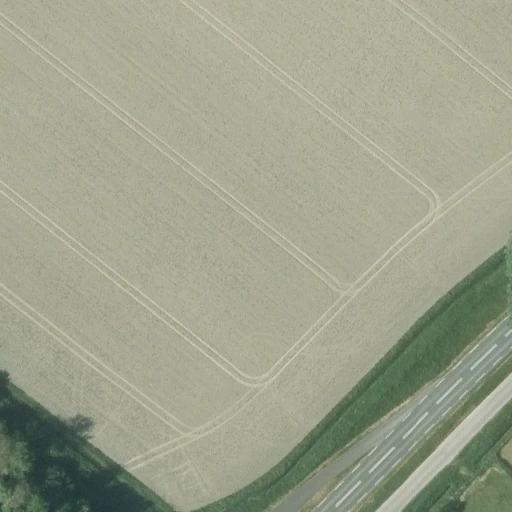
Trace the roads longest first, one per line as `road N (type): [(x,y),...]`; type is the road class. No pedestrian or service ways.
road 1 (primary): [(329,511),(511,332)]
road 2 (unclassified): [(386,511),(511,385)]
